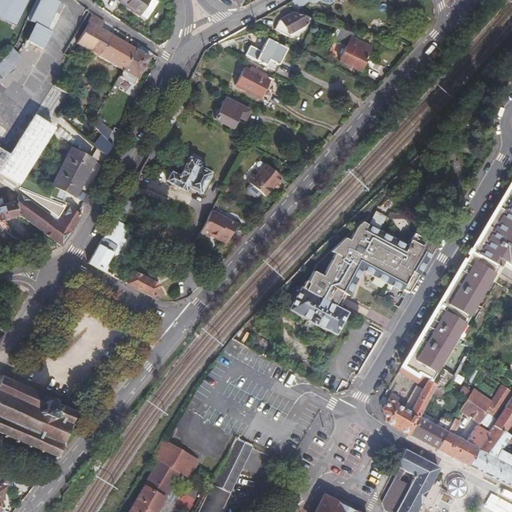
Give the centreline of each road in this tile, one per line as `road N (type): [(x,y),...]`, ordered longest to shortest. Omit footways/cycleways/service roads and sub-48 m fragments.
road 1 (tertiary): [(180,326),(445,25)]
road 2 (residential): [(349,412),(511,143)]
road 3 (tertiary): [(28,511),(180,326)]
road 4 (residential): [(175,66),(64,266)]
road 5 (residential): [(317,471),(350,490),(379,430),(349,412)]
road 6 (residential): [(64,266),(180,326)]
